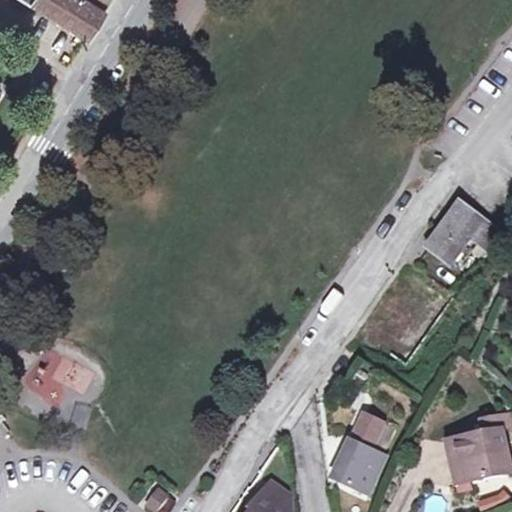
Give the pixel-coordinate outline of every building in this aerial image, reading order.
[(29,0),(28,2),(84,37),(107,0),(29,0)] [(492,229),(460,205),(428,251),(447,265),(469,234),(482,243),(492,229)] [(502,235),(492,229),(482,243),(491,250),(502,235)] [(57,406),(66,386),(83,394),(94,370),(40,345),(20,389),(57,406)] [(356,414),(362,402),(365,395),(338,382),(337,384),(329,401),(356,414)] [(380,429),(362,420),(333,484),(360,498),(367,485),(372,487),(384,461),(380,459),(384,449),(374,443),(380,429)] [(509,471),(498,431),(446,445),(451,464),(460,463),(466,483),(509,471)] [(451,464),(457,485),(466,483),(460,463),(451,464)] [(267,486),(249,511),(289,511),(288,499),(267,486)] [(170,508),(162,502),(154,511),(169,511),(172,509),(170,508)]
